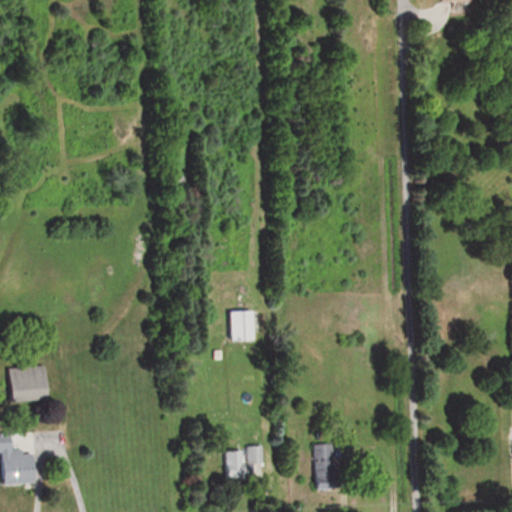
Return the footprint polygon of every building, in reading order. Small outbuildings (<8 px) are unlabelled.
[(249,341),(249,308),(224,308),(224,341),(249,341)] [(44,401),(44,367),(3,367),(3,401),(44,401)] [(0,483),(29,483),(28,448),(6,449),(5,433),(0,432),(0,483)] [(261,463),(261,446),(243,446),(243,463),(261,463)] [(221,451),(221,474),(239,474),(239,451),(221,451)]
